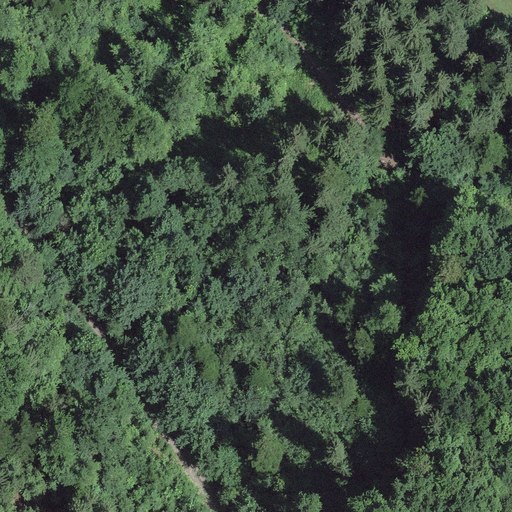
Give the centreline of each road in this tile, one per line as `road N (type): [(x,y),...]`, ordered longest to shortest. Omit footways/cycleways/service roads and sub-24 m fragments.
road 1 (track): [(0,182),(215,511)]
road 2 (track): [(246,0),(355,110),(511,211)]
